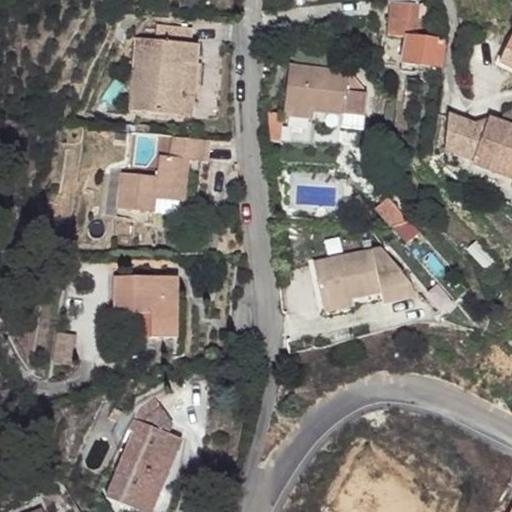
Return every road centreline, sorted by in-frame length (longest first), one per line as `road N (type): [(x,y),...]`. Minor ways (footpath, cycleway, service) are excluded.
road 1 (residential): [(255,0),(255,200),(272,395),(251,511)]
road 2 (residential): [(256,511),(333,409),(390,386),(462,402),(511,427)]
